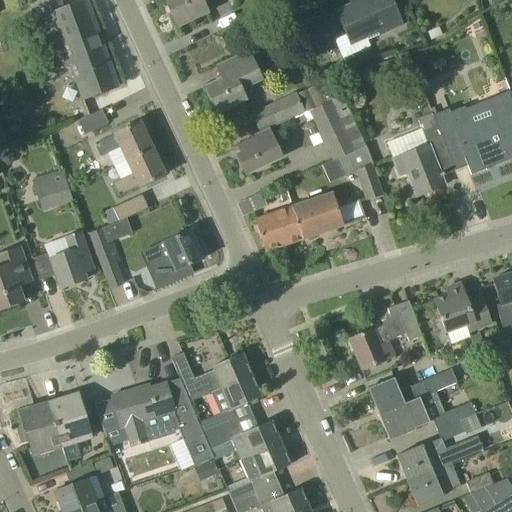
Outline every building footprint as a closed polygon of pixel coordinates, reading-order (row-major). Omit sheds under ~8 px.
[(81,100),(116,87),(83,1),(62,9),(58,0),(27,0),(54,72),(69,66),(81,100)] [(163,0),(175,26),(206,11),(202,1),(203,0),(163,0)] [(292,0),(279,0),(277,4),(287,12),(295,2),(292,0)] [(335,12),(345,34),(333,40),(342,58),(369,46),(367,42),(402,26),(390,0),(357,0),(358,1),(335,12)] [(241,89),(261,80),(249,53),(226,63),(232,75),(204,87),(216,113),(245,100),(241,89)] [(393,59),(374,66),(379,83),(399,77),(393,59)] [(511,99),(509,93),(509,92),(487,101),(494,119),(472,127),(464,107),(449,112),(448,109),(431,115),(454,171),(467,166),(470,175),(485,169),(485,170),(488,169),(487,165),(506,158),(508,160),(511,158),(511,99)] [(303,112),(295,94),(251,114),(259,132),(303,112)] [(323,143),(356,127),(341,95),(308,110),(312,119),(323,143)] [(84,134),(107,122),(101,110),(78,122),(84,134)] [(454,171),(431,115),(431,113),(417,119),(428,146),(392,160),(399,177),(406,174),(415,197),(444,185),(440,176),(454,171)] [(119,148),(125,161),(152,149),(139,122),(114,135),(114,136),(93,144),(99,157),(119,148)] [(236,144),(237,147),(240,152),(235,154),(245,174),(274,161),(268,147),(273,145),(266,130),(236,144)] [(381,194),(374,175),(371,165),(373,165),(366,147),(365,145),(336,159),(344,176),(356,171),(365,199),(381,194)] [(152,149),(125,161),(132,174),(112,183),(117,196),(137,187),(138,187),(164,175),(152,149)] [(33,180),(37,195),(42,211),(72,202),(62,170),(33,180)] [(240,215),(264,203),(258,192),(235,204),(240,215)] [(113,208),(119,220),(119,221),(147,208),(141,195),(113,208)] [(291,208),(301,239),(305,238),(305,239),(308,241),(314,239),(316,236),(315,234),(341,226),(331,195),(291,208)] [(291,208),(254,220),(256,226),(254,226),(256,233),(258,232),(265,251),(301,239),(291,208)] [(69,252),(48,259),(59,289),(85,279),(82,271),(92,267),(80,231),(64,237),(69,252)] [(188,265),(189,265),(202,259),(190,231),(162,243),(140,253),(146,267),(152,264),(162,286),(156,288),(156,289),(192,274),(191,272),(191,273),(188,265)] [(110,241),(93,248),(109,289),(122,284),(114,261),(117,260),(110,241)] [(17,286),(30,282),(31,282),(20,248),(0,254),(0,309),(23,302),(17,286)] [(495,306),(499,318),(511,314),(511,273),(492,279),(499,305),(495,306)] [(459,283),(445,289),(447,295),(433,301),(444,333),(465,326),(467,332),(489,324),(481,299),(466,304),(459,283)] [(382,321),(383,325),(348,340),(361,370),(386,360),(380,345),(405,334),(408,342),(421,337),(408,301),(387,309),(390,318),(382,321)] [(481,340),(469,345),(475,360),(487,355),(481,340)] [(189,402),(211,393),(250,375),(241,354),(211,366),(213,370),(193,379),(181,353),(170,358),(181,384),(189,402)] [(377,415),(434,392),(456,382),(450,369),(398,391),(392,379),(367,389),(367,390),(369,390),(375,405),(379,406),(382,412),(377,415)] [(221,415),(221,414),(260,398),(250,375),(211,393),(221,415)] [(136,391),(135,388),(110,396),(120,428),(124,427),(130,446),(148,441),(142,422),(174,412),(165,383),(136,391)] [(434,392),(377,415),(378,416),(383,414),(386,421),(383,424),(390,439),(388,440),(388,441),(414,430),(413,428),(427,422),(422,410),(439,403),(434,392)] [(90,438),(80,406),(76,395),(48,403),(61,446),(90,438)] [(459,420),(474,414),(469,402),(431,418),(436,430),(458,421),(459,420)] [(48,403),(30,409),(19,412),(32,455),(61,446),(48,403)] [(221,414),(221,415),(199,424),(203,436),(204,436),(226,426),(221,414)] [(405,481),(405,482),(449,464),(450,465),(462,460),(457,448),(446,453),(441,442),(464,432),(459,420),(458,421),(436,430),(440,439),(421,447),(421,445),(394,456),(395,457),(397,456),(403,472),(407,472),(410,479),(405,481)] [(239,461),(240,460),(280,443),(270,421),(231,438),(229,439),(239,461)] [(209,448),(229,439),(231,438),(226,426),(204,436),(209,448)] [(250,483),(250,482),(289,465),(280,443),(240,460),(250,483)] [(108,458),(91,464),(96,475),(112,468),(108,458)] [(202,465),(198,466),(203,480),(218,474),(212,460),(202,465)] [(91,463),(64,473),(69,485),(53,491),(60,511),(66,511),(96,500),(87,478),(96,475),(91,464),(91,463)] [(448,475),(453,473),(450,465),(449,464),(405,482),(406,482),(411,480),(414,487),(411,490),(418,506),(416,506),(416,508),(442,497),(442,496),(454,491),(448,475)] [(469,493),(492,484),(487,473),(465,483),(469,493)] [(511,511),(511,488),(506,479),(503,480),(492,484),(469,493),(481,511),(511,511)] [(232,504),(255,493),(250,482),(250,483),(227,492),(232,504)] [(304,511),(309,510),(299,489),(260,505),(259,506),(259,507),(261,511),(304,511)] [(235,511),(245,511),(259,507),(259,506),(260,505),(255,493),(232,504),(235,511)] [(100,511),(96,500),(66,511),(116,511),(109,509),(100,511)]
